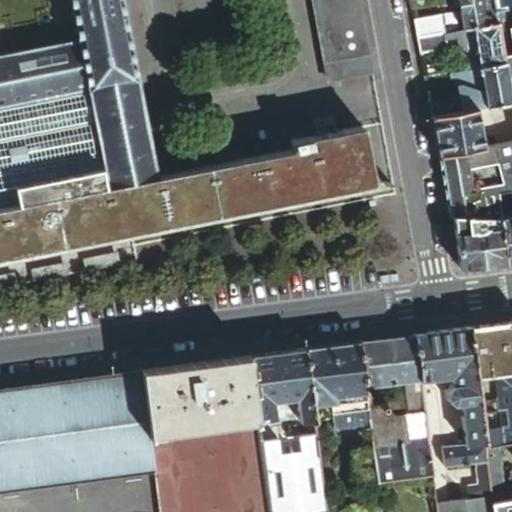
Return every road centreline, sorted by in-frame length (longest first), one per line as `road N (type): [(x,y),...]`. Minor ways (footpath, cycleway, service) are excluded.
road 1 (residential): [(0,355),(441,299)]
road 2 (residential): [(385,0),(441,299)]
